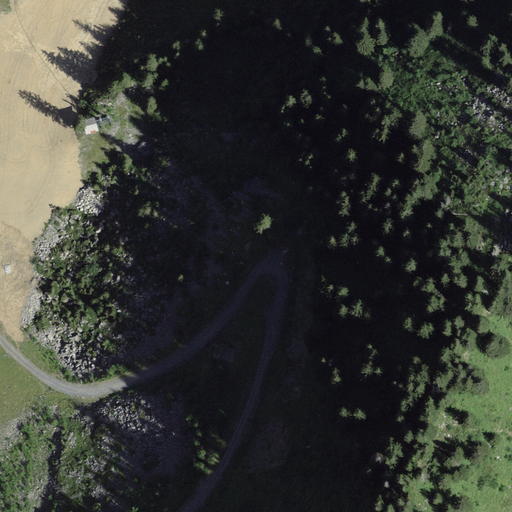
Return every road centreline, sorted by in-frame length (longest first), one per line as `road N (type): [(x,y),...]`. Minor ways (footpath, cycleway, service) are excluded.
road 1 (track): [(177,511),(211,469),(242,404),(275,292),(271,273),(256,272),(193,342),(100,388),(51,385),(0,343)]
road 2 (track): [(132,126),(82,165),(0,251)]
